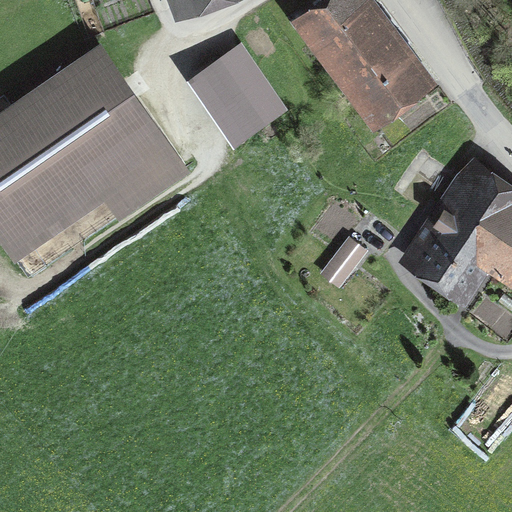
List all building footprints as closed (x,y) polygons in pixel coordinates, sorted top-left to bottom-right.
[(421,83),(358,0),(325,0),(300,19),(305,26),(311,21),(380,113),(421,83)] [(241,43),(187,82),(235,149),(289,110),(241,43)] [(183,169),(100,48),(0,116),(0,229),(15,251),(114,184),(129,206),(183,169)] [(414,259),(460,291),(484,257),(498,267),(496,269),(511,280),(511,186),(480,164),(414,259)] [(365,249),(350,237),(338,252),(353,264),(365,249)]
